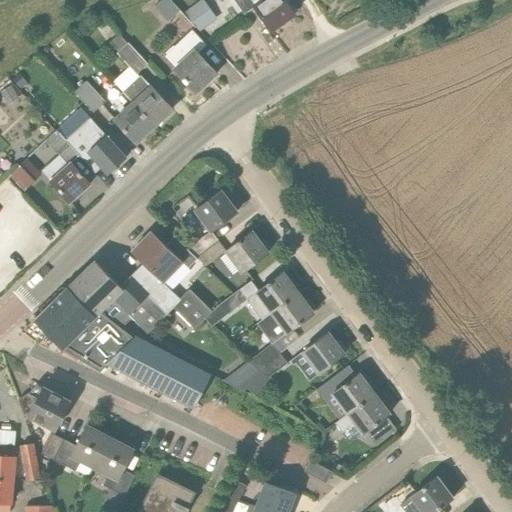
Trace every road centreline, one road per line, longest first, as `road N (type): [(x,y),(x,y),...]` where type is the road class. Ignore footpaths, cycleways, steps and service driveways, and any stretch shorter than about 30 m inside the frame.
road 1 (unclassified): [(0,334),(339,503)]
road 2 (residential): [(445,424),(218,121)]
road 3 (tertiary): [(0,320),(218,121)]
road 4 (tertiary): [(218,121),(429,0)]
road 5 (residential): [(339,503),(445,424)]
